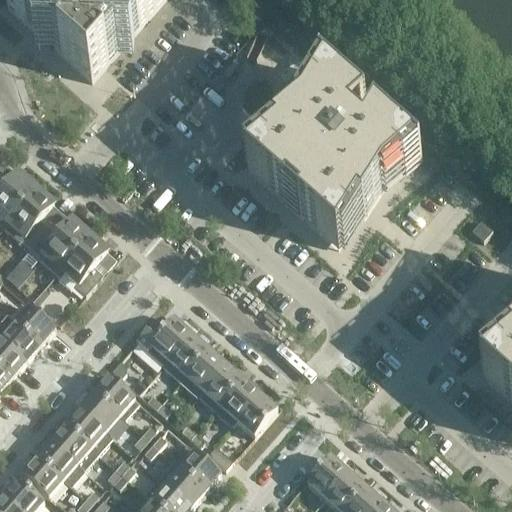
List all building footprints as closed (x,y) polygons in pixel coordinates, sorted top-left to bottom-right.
[(54,54),(62,61),(92,87),(120,56),(138,35),(166,3),(163,0),(18,0),(7,13),(37,38),(45,46),(49,42),(58,50),(55,53),(54,54)] [(137,57),(138,35),(120,56),(137,57)] [(37,38),(36,52),(55,53),(58,50),(49,42),(45,46),(37,38)] [(300,222),(339,255),(341,254),(362,221),(365,223),(385,192),(418,165),(328,86),(295,137),(251,174),(250,173),(248,175),(287,210),(285,211),(299,224),(300,222)] [(0,230),(3,233),(37,195),(19,180),(5,195),(0,191),(0,220),(4,224),(0,229),(0,230)] [(32,255),(49,235),(41,227),(55,211),(37,195),(3,233),(21,249),(23,247),(32,255)] [(57,280),(90,242),(72,226),(58,242),(49,235),(32,255),(41,263),(39,265),(57,280)] [(493,238),(482,227),(472,238),(484,248),(493,238)] [(75,293),(86,303),(104,282),(94,274),(108,258),(90,242),(57,280),(61,284),(59,286),(71,296),(75,293)] [(22,266),(6,283),(18,294),(34,276),(22,266)] [(60,311),(50,322),(61,331),(70,320),(69,319),(65,316),(60,311)] [(15,330),(42,353),(57,336),(30,313),(15,330)] [(0,332),(0,345),(1,346),(28,369),(42,353),(15,330),(8,324),(0,332)] [(138,348),(165,372),(195,338),(185,329),(182,332),(175,325),(164,338),(154,330),(138,348)] [(164,374),(181,389),(210,356),(203,350),(205,347),(195,338),(165,372),(164,374)] [(0,346),(0,374),(13,386),(28,369),(1,346),(0,346)] [(198,404),(199,402),(229,368),(219,359),(216,362),(210,356),(181,389),(198,404)] [(511,357),(485,380),(483,382),(511,407),(511,357)] [(120,368),(113,377),(121,385),(127,379),(126,373),(120,368)] [(199,402),(216,417),(244,386),(237,380),(239,377),(229,368),(199,402)] [(0,400),(13,386),(0,374),(0,400)] [(95,399),(121,423),(126,427),(141,410),(110,382),(95,399)] [(234,432),(237,428),(263,398),(253,389),(251,392),(244,386),(216,417),(234,432)] [(263,398),(237,428),(255,443),(279,417),(271,410),(274,407),(263,398)] [(80,415),(107,439),(121,423),(95,399),(80,415)] [(147,408),(157,416),(162,410),(153,402),(147,408)] [(157,416),(166,424),(171,418),(162,410),(157,416)] [(66,432),(99,461),(114,445),(107,439),(80,415),(66,432)] [(52,448),(78,472),(85,477),(99,461),(66,432),(52,448)] [(182,438),(191,446),(196,440),(187,432),(182,438)] [(151,433),(142,442),(148,447),(156,438),(151,433)] [(191,446),(200,454),(205,448),(196,440),(191,446)] [(134,451),(140,456),(148,447),(142,442),(134,451)] [(153,451),(159,456),(167,447),(161,442),(153,451)] [(37,464),(64,488),(78,472),(52,448),(37,464)] [(145,460),(151,466),(159,456),(153,451),(145,460)] [(173,468),(181,475),(207,498),(222,481),(188,451),(173,468)] [(216,452),(208,461),(226,477),(234,468),(216,452)] [(308,490),(325,506),(351,476),(341,467),(339,470),(331,463),(308,490)] [(22,481),(49,505),(64,488),(37,464),(22,481)] [(116,476),(122,482),(130,472),(124,467),(116,476)] [(130,472),(122,482),(128,487),(136,478),(130,472)] [(181,475),(166,491),(190,511),(195,511),(207,498),(181,475)] [(108,485),(114,491),(122,482),(116,476),(108,485)] [(325,506),(332,511),(350,511),(366,494),(359,488),(362,485),(351,476),(325,506)] [(114,491),(116,493),(120,496),(128,487),(122,482),(114,491)] [(144,501),(152,507),(157,511),(190,511),(166,491),(159,484),(144,501)] [(4,503),(14,511),(42,511),(45,509),(18,486),(4,503)] [(350,511),(380,511),(386,506),(375,497),(373,500),(366,494),(350,511)] [(85,507),(91,511),(100,503),(93,497),(85,507)] [(0,506),(0,511),(14,511),(4,503),(0,506)]
